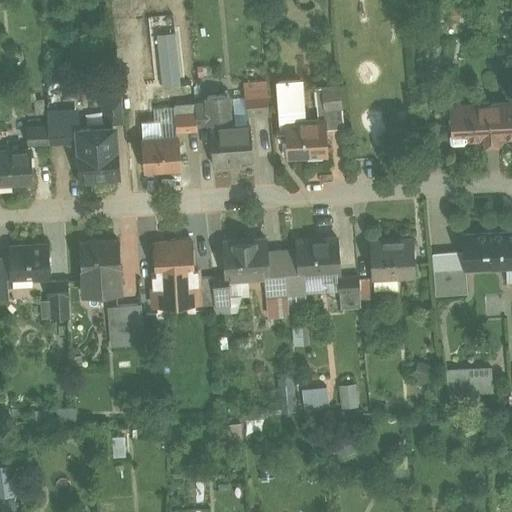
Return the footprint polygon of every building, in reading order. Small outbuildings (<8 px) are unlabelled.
[(163,89),(182,87),(176,34),(159,35),(163,89)] [(325,123),(304,124),(301,83),(278,85),(281,130),(286,130),(287,143),(283,143),(284,158),(288,158),(288,159),(307,158),(308,161),(323,161),(322,157),(327,157),(325,123)] [(266,84),(244,86),(247,117),(269,115),(266,84)] [(340,88),(317,90),(320,121),(343,118),(340,88)] [(66,91),(66,106),(82,106),(82,91),(66,91)] [(228,98),(207,100),(208,105),(210,130),(213,168),(230,166),(230,162),(253,161),(250,127),(230,128),(228,98)] [(121,99),(102,101),(105,126),(124,124),(121,99)] [(511,104),(450,109),(453,143),(485,141),(485,148),(498,147),(497,140),(511,138),(511,104)] [(208,105),(195,107),(197,131),(210,130),(208,105)] [(195,107),(175,108),(177,133),(197,131),(195,107)] [(78,126),(49,128),(49,143),(78,142),(77,130),(79,130),(78,126)] [(49,128),(27,129),(28,145),(49,143),(49,128)] [(79,130),(77,130),(78,142),(81,181),(118,178),(114,134),(112,134),(112,128),(79,130)] [(435,129),(413,131),(415,157),(437,155),(435,129)] [(179,138),(142,141),(145,173),(181,170),(179,138)] [(30,150),(0,152),(0,185),(32,183),(30,150)] [(45,223),(44,238),(64,240),(65,225),(45,223)] [(511,237),(467,239),(468,270),(511,267),(511,237)] [(193,241),(155,243),(157,275),(152,275),(155,302),(172,300),(175,302),(194,302),(196,299),(200,299),(202,299),(201,279),(200,269),(195,270),(193,241)] [(337,241),(296,244),(297,252),(283,253),(285,271),(287,297),(306,296),(304,278),(340,275),(337,241)] [(118,242),(81,244),(84,297),(86,297),(85,291),(103,290),(102,296),(121,295),(118,242)] [(266,242),(224,245),(226,278),(227,278),(227,282),(229,282),(265,279),(268,279),(268,274),(269,274),(268,272),(266,242)] [(413,242),(373,244),(375,280),(416,278),(413,242)] [(47,244),(11,246),(11,254),(13,279),(49,277),(47,244)] [(0,257),(0,279),(7,279),(13,279),(11,254),(0,257)] [(285,271),(268,272),(269,274),(268,274),(268,279),(265,279),(267,298),(287,297),(285,271)] [(466,272),(435,274),(436,299),(467,298),(466,272)] [(226,278),(213,279),(216,306),(216,307),(231,306),(229,282),(227,282),(227,278),(226,278)] [(7,279),(0,279),(0,300),(8,300),(7,279)] [(213,279),(201,279),(202,299),(200,299),(201,308),(216,306),(213,279)] [(359,279),(338,280),(341,312),(361,310),(361,303),(359,282),(359,279)] [(369,281),(359,282),(361,303),(371,301),(369,281)] [(65,282),(47,283),(48,300),(65,299),(65,282)] [(287,297),(267,298),(267,319),(288,318),(287,297)] [(49,319),(69,318),(68,299),(65,299),(48,300),(49,319)] [(142,306),(109,309),(112,347),(145,344),(142,306)] [(494,370),(447,372),(448,398),(495,395),(494,370)] [(293,379),(279,380),(281,416),(294,416),(293,379)] [(357,387),(341,388),(342,409),(358,408),(357,387)] [(327,390),(303,391),(304,411),(328,410),(327,390)] [(75,405),(55,411),(59,423),(78,417),(75,405)] [(114,456),(124,456),(125,437),(114,437),(114,456)] [(386,470),(409,469),(408,456),(386,458),(386,470)] [(14,464),(0,465),(0,498),(19,495),(14,464)] [(15,511),(15,499),(0,500),(0,511),(15,511)]
